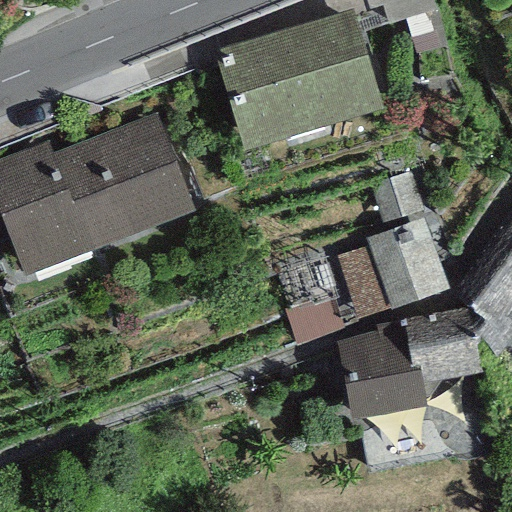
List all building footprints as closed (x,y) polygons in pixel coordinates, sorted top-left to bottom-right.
[(354,4),(214,47),(243,142),(383,100),(354,4)] [(157,108),(53,148),(48,137),(0,155),(0,208),(23,267),(193,201),(157,108)] [(410,170),(370,182),(384,227),(424,214),(410,170)] [(511,302),(511,203),(451,288),(484,312),(472,328),(498,346),(511,326),(511,313),(506,310),(511,302)] [(384,227),(367,234),(370,243),(392,301),(448,281),(424,214),(384,227)] [(358,313),(392,301),(370,243),(336,255),(358,313)] [(309,335),(349,321),(340,295),(300,309),(309,335)] [(402,313),(403,317),(410,359),(420,358),(422,374),(477,366),(467,303),(402,313)] [(403,317),(375,322),(377,329),(336,337),(350,411),(427,398),(422,374),(420,358),(410,359),(403,317)]
